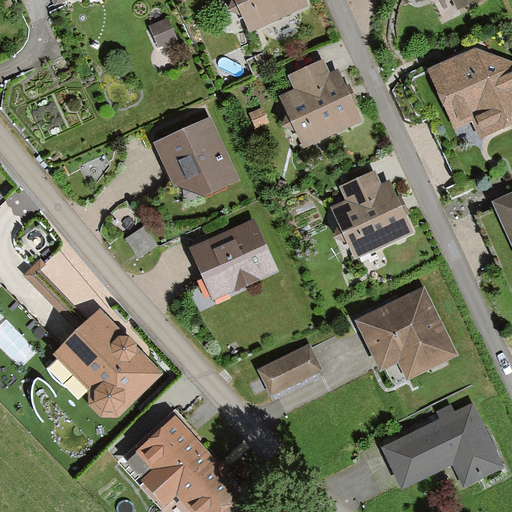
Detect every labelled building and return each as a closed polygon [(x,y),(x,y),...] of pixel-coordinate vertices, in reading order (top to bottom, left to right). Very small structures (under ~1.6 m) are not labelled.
[(236,0),(251,29),(305,4),(302,0),(236,0)] [(485,0),(409,0),(423,29),(486,1),(485,0)] [(168,18),(149,26),(158,48),(177,40),(168,18)] [(511,41),(510,35),(416,73),(447,149),(511,122),(511,41)] [(298,91),(283,98),(305,145),(359,119),(337,72),(328,76),(321,62),(292,76),(298,91)] [(210,120),(158,144),(176,184),(204,192),(236,178),(210,120)] [(351,203),(335,210),(358,257),(412,231),(389,184),(381,188),(374,174),(344,188),(351,203)] [(511,195),(487,206),(511,269),(511,195)] [(254,223),(194,250),(215,296),(275,269),(254,223)] [(157,245),(144,226),(125,240),(138,258),(157,245)] [(424,291),(359,323),(381,367),(399,358),(409,377),(455,354),(424,291)] [(97,306),(50,354),(88,391),(88,405),(101,418),(119,418),(164,370),(97,306)] [(309,347),(260,371),(272,393),(320,370),(309,347)] [(473,407),(385,449),(403,486),(454,462),(464,483),(501,466),(473,407)] [(176,411),(119,462),(163,511),(234,511),(252,496),(176,411)]
